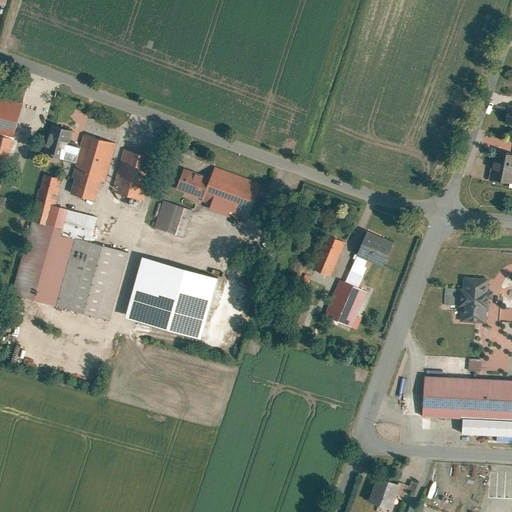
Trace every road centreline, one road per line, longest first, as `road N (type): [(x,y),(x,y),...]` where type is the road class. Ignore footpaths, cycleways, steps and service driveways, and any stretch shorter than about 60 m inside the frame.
road 1 (residential): [(0,54),(442,217)]
road 2 (residential): [(348,442),(442,217)]
road 3 (residential): [(442,217),(511,3)]
road 4 (residential): [(348,442),(511,453)]
